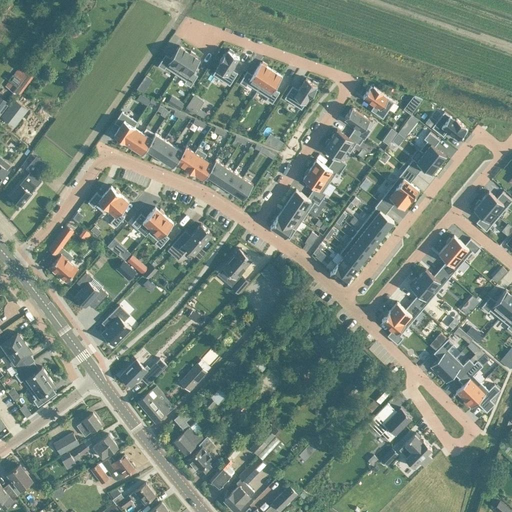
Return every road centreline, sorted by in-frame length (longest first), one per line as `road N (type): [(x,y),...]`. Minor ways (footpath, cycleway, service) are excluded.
road 1 (residential): [(184,21),(351,83),(256,227)]
road 2 (residential): [(256,227),(200,192),(107,155),(11,262)]
road 3 (residential): [(343,298),(479,132),(503,150)]
road 4 (residential): [(418,375),(409,386),(454,450),(479,430),(428,386)]
road 5 (secondary): [(203,511),(99,378)]
road 6 (secondary): [(99,378),(11,262)]
road 7 (residential): [(0,271),(81,390)]
road 8 (residential): [(361,318),(454,211)]
road 9 (track): [(472,511),(511,394)]
